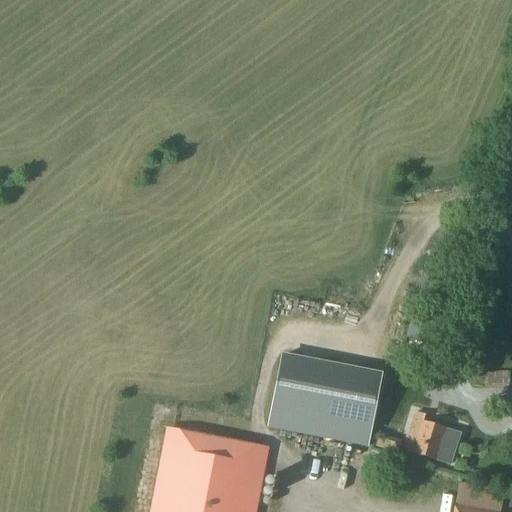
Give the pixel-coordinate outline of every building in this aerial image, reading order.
[(445,288),(423,281),(406,338),(428,345),(445,288)] [(367,447),(381,377),(281,357),(267,428),(367,447)] [(509,391),(510,373),(484,373),(484,391),(509,391)] [(415,441),(411,454),(435,462),(445,431),(422,423),(424,416),(416,413),(408,439),(415,441)] [(250,511),(263,448),(171,430),(155,511),(250,511)] [(459,484),(454,506),(452,511),(500,511),(504,493),(459,484)]
